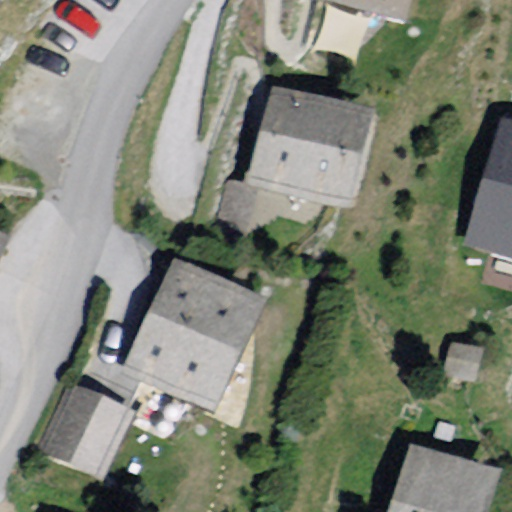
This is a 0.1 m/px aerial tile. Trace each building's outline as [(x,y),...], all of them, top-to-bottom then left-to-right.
[(422,0),(314,0),(313,4),(413,32),(422,0)] [(381,121),(277,94),(252,191),(356,218),(381,121)] [(511,136),(506,134),(471,247),(511,259),(511,136)] [(0,291),(18,250),(0,242),(0,291)] [(269,307),(183,267),(129,381),(154,393),(215,421),(269,307)] [(154,393),(129,381),(91,363),(48,453),(111,483),(154,393)] [(497,511),(506,483),(418,456),(400,511),(497,511)]
